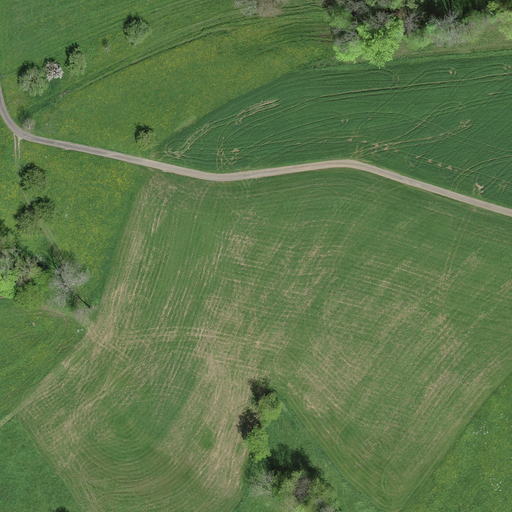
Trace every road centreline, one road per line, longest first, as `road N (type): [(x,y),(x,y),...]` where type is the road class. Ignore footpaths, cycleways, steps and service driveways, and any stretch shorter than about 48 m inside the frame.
road 1 (track): [(511,213),(349,163),(217,177),(37,139),(11,125),(0,98)]
road 2 (track): [(16,130),(21,180),(78,297)]
